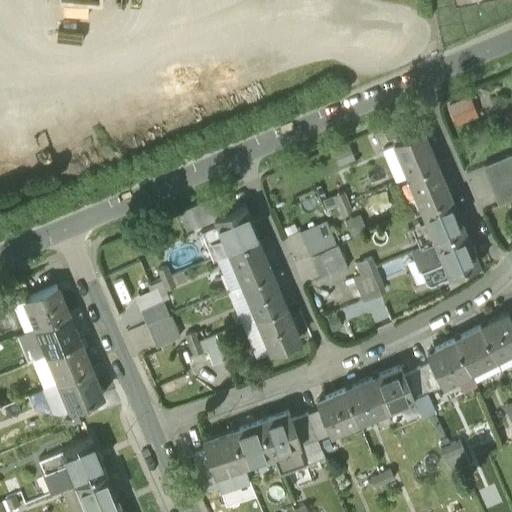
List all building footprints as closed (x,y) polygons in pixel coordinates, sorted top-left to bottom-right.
[(463,99),(450,104),(457,120),(470,115),(463,99)] [(404,119),(384,128),(388,138),(409,130),(404,119)] [(436,162),(422,129),(393,142),(407,174),(436,162)] [(511,151),(485,163),(501,201),(511,196),(511,151)] [(436,162),(407,174),(421,207),(449,195),(436,162)] [(343,190),(335,193),(340,203),(347,200),(343,190)] [(223,191),(190,205),(198,224),(214,218),(214,217),(231,210),(231,209),(223,191)] [(449,195),(421,207),(434,240),(463,228),(449,195)] [(352,210),(347,200),(340,203),(344,214),(352,210)] [(243,204),(231,209),(231,210),(214,217),(214,218),(216,224),(201,230),(212,256),(256,238),(257,238),(243,204)] [(324,219),(298,230),(309,254),(310,253),(334,243),(324,219)] [(434,240),(411,250),(424,280),(429,282),(478,262),(463,228),(434,240)] [(256,238),(228,250),(242,283),(270,271),(256,238)] [(334,243),(310,253),(320,278),(347,267),(336,242),(334,243)] [(375,265),(371,255),(362,259),(366,269),(375,265)] [(166,265),(157,268),(162,278),(170,275),(166,265)] [(366,269),(353,275),(362,297),(385,288),(375,265),(366,269)] [(270,271),(242,283),(256,315),(284,303),(270,271)] [(170,275),(162,278),(166,288),(174,285),(170,275)] [(56,284),(23,297),(35,325),(67,311),(56,284)] [(160,299),(140,308),(146,324),(167,315),(160,299)] [(284,303),(256,315),(270,349),(298,337),(284,303)] [(67,311),(35,325),(46,352),(79,338),(67,311)] [(511,323),(510,319),(506,312),(479,325),(495,356),(511,347),(511,323)] [(167,315),(146,324),(156,345),(179,336),(169,314),(167,315)] [(479,325),(453,339),(469,369),(495,356),(479,325)] [(193,330),(185,333),(189,343),(197,340),(193,330)] [(214,333),(202,338),(212,362),(225,357),(214,333)] [(79,338),(46,352),(57,379),(90,365),(79,338)] [(453,339),(426,352),(430,360),(441,382),(442,383),(469,369),(453,339)] [(202,350),(197,340),(189,343),(194,354),(202,350)] [(430,360),(416,368),(425,390),(441,382),(430,360)] [(90,365),(57,379),(69,407),(102,393),(90,365)] [(403,374),(399,365),(370,377),(384,409),(413,397),(403,374)] [(416,368),(403,374),(412,396),(425,390),(416,368)] [(370,377),(343,389),(357,421),(384,409),(370,377)] [(343,389),(316,400),(319,408),(329,432),(357,421),(343,389)] [(329,432),(319,408),(305,413),(316,438),(329,432)] [(287,410),(258,420),(270,453),(298,444),(299,443),(291,420),(287,410)] [(305,413),(291,420),(299,443),(298,444),(305,463),(324,456),(316,438),(305,413)] [(258,420),(230,429),(242,463),(270,453),(258,420)] [(242,463),(230,429),(202,439),(205,447),(214,472),(242,463)] [(91,436),(62,449),(39,459),(52,492),(62,487),(62,488),(76,482),(104,470),(105,470),(91,436)] [(459,440),(449,444),(453,453),(462,448),(459,440)] [(449,444),(439,448),(443,457),(453,453),(449,444)] [(205,447),(194,451),(202,476),(214,472),(205,447)] [(390,469),(380,473),(383,482),(393,478),(390,469)] [(104,470),(76,482),(88,511),(95,511),(118,503),(104,470)] [(380,473),(369,478),(373,486),(383,482),(380,473)] [(14,495),(6,498),(10,508),(19,505),(14,495)] [(121,511),(118,503),(95,511),(121,511)]
